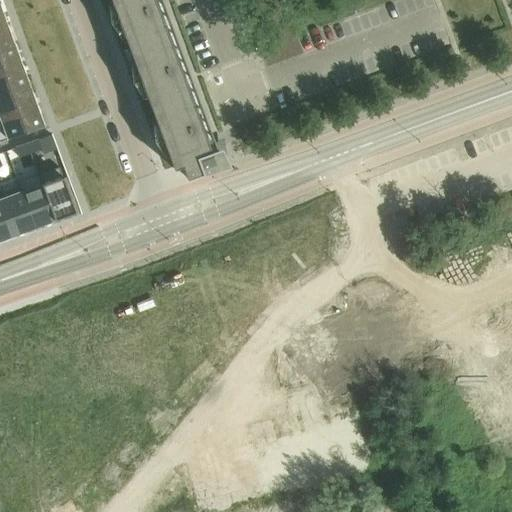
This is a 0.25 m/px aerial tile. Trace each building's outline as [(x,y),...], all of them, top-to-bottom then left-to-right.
[(110,0),(173,168),(181,165),(186,178),(227,163),(225,148),(218,150),(214,143),(208,145),(153,0),(110,0)] [(6,23),(0,25),(0,48),(14,44),(6,23)] [(14,44),(0,48),(0,71),(21,64),(14,44)] [(21,64),(0,71),(0,94),(29,84),(21,64)] [(0,117),(36,105),(29,84),(0,94),(0,117)] [(36,105),(0,117),(0,141),(44,126),(36,105)] [(38,140),(27,144),(30,153),(41,149),(38,140)] [(27,144),(16,148),(19,157),(30,153),(27,144)] [(59,167),(38,175),(55,220),(76,212),(59,167)] [(20,187),(35,227),(55,220),(38,175),(41,184),(22,191),(20,187)] [(0,194),(0,195),(15,235),(35,227),(20,187),(0,194)] [(0,195),(0,240),(15,235),(0,195)] [(511,243),(497,249),(511,288),(511,243)] [(497,249),(478,256),(492,295),(511,288),(497,249)] [(478,256),(458,263),(473,302),(492,295),(478,256)] [(458,263),(439,270),(452,306),(454,309),(473,302),(458,263)] [(438,266),(419,273),(433,313),(452,306),(439,270),(438,266)] [(419,273),(399,281),(413,320),(433,313),(419,273)] [(336,303),(316,310),(330,350),(351,342),(336,303)] [(316,310),(297,317),(311,357),(330,350),(316,310)] [(297,317),(278,324),(292,364),(311,357),(297,317)] [(493,322),(481,326),(486,337),(497,333),(493,322)] [(278,324),(258,332),(273,371),(292,364),(278,324)] [(481,326),(470,330),(474,341),(486,337),(481,326)] [(258,332),(239,339),(254,378),(273,371),(258,332)] [(239,339),(220,346),(235,385),(254,378),(239,339)] [(457,342),(445,346),(449,356),(460,352),(457,342)] [(220,346),(201,353),(215,392),(235,385),(220,346)] [(445,346),(434,350),(438,360),(449,356),(445,346)] [(438,360),(435,361),(442,383),(482,368),(474,347),(460,352),(449,356),(438,360)] [(201,353),(182,360),(196,399),(215,392),(201,353)] [(182,360),(163,367),(177,406),(196,399),(182,360)] [(163,367),(142,374),(157,414),(177,406),(163,367)] [(482,368),(442,383),(450,403),(489,389),(482,368)] [(354,379),(343,384),(347,395),(358,391),(354,379)] [(343,384),(332,388),(336,399),(347,395),(343,384)] [(113,385),(93,392),(107,432),(127,424),(113,385)] [(314,388),(302,392),(306,403),(317,399),(314,388)] [(489,389),(450,403),(457,423),(497,409),(489,389)] [(360,390),(321,404),(329,426),(368,411),(360,390)] [(93,392),(73,399),(88,439),(107,432),(93,392)] [(302,392),(292,396),(296,407),(306,403),(302,392)] [(73,399),(54,407),(69,446),(88,439),(73,399)] [(275,402),(264,406),(268,417),(279,413),(275,402)] [(264,406),(253,410),(257,421),(268,417),(264,406)] [(54,407),(35,414),(50,453),(69,446),(54,407)] [(497,409),(457,423),(465,445),(505,430),(497,409)] [(368,411),(329,426),(336,446),(376,432),(368,411)] [(35,414),(16,421),(30,460),(50,453),(35,414)] [(237,417),(226,421),(230,431),(241,427),(237,417)] [(16,421),(0,426),(0,436),(11,467),(30,460),(16,421)] [(226,421),(215,425),(219,435),(230,431),(226,421)] [(299,424),(287,428),(291,440),(303,435),(299,424)] [(199,431),(188,435),(192,445),(203,441),(199,431)] [(376,432),(336,446),(344,467),(384,453),(376,432)] [(188,435),(177,439),(181,449),(192,445),(188,435)] [(303,435),(291,440),(295,451),(307,447),(303,435)] [(0,436),(0,471),(11,467),(0,436)] [(511,449),(511,450),(473,464),(480,485),(511,472),(511,449)] [(129,457),(118,461),(122,471),(133,467),(129,457)] [(118,461),(107,465),(111,475),(122,471),(118,461)] [(314,467),(303,471),(307,483),(319,478),(314,467)] [(90,470),(79,474),(83,485),(94,481),(90,470)] [(390,470),(350,484),(357,503),(397,489),(390,470)] [(511,472),(480,485),(487,504),(511,494),(511,472)] [(79,474),(68,478),(72,490),(83,485),(79,474)] [(52,484),(41,489),(45,500),(56,495),(52,484)] [(41,489),(30,493),(34,504),(45,500),(41,489)] [(397,489),(357,503),(360,511),(389,511),(403,507),(397,489)] [(511,511),(511,494),(487,504),(490,511),(511,511)] [(330,511),(327,501),(315,506),(317,511),(330,511)]
